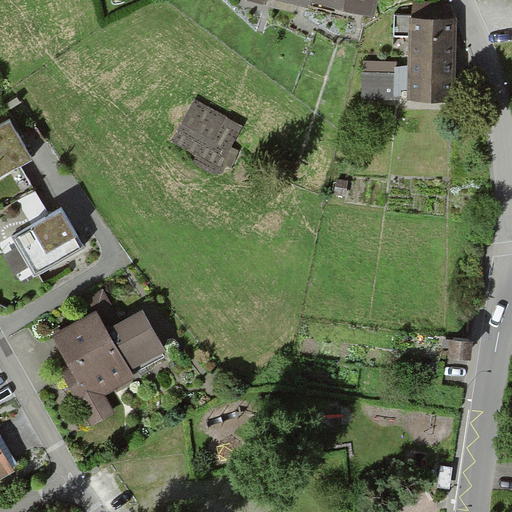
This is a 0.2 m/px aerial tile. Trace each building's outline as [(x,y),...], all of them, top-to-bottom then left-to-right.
[(249,0),(265,5),(266,0),(274,0),(309,8),(311,4),(311,0),(249,0)] [(311,0),(311,4),(374,19),(378,0),(405,0),(418,3),(419,0),(311,0)] [(413,10),(409,96),(453,98),(454,59),(457,12),(413,10)] [(399,62),(364,61),(363,97),(398,99),(399,62)] [(242,130),(193,104),(173,142),(199,156),(195,164),(217,175),(242,130)] [(31,159),(10,122),(0,127),(0,176),(16,168),(31,159)] [(80,249),(60,212),(48,219),(15,237),(36,274),(80,249)] [(85,310),(53,328),(68,355),(59,360),(93,419),(113,408),(103,390),(135,372),(129,362),(164,342),(142,302),(118,316),(103,290),(81,302),(85,310)] [(474,331),(451,329),(448,349),(472,351),(474,331)] [(0,477),(17,468),(8,451),(0,436),(0,477)] [(453,468),(441,466),(438,488),(450,490),(453,468)]
